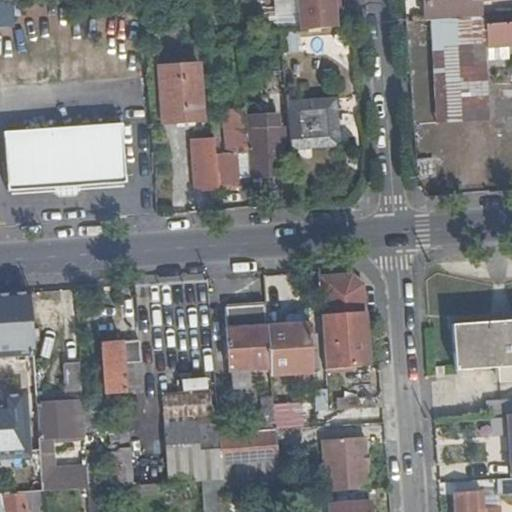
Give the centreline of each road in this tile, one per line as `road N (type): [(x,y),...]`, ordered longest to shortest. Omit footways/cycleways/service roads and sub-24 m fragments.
road 1 (secondary): [(0,261),(395,232)]
road 2 (residential): [(415,511),(395,232)]
road 3 (residential): [(395,232),(379,0)]
